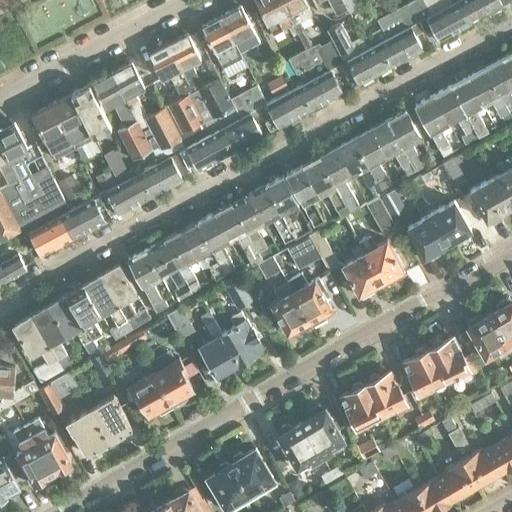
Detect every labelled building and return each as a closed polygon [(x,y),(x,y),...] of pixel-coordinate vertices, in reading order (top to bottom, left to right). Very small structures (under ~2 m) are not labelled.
[(298,32),(280,0),(256,0),(274,33),(289,25),(294,34),(298,32)] [(303,30),(304,29),(300,20),(312,14),(306,3),(307,2),(305,0),(280,0),(298,32),(305,47),(311,44),(303,30)] [(329,0),(332,5),(336,15),(342,12),(343,15),(350,11),(344,0),(329,0)] [(360,6),(356,0),(344,0),(350,11),(360,6)] [(405,27),(419,20),(431,13),(423,0),(412,0),(396,9),(405,27)] [(451,0),(453,1),(431,13),(419,20),(424,30),(431,42),(502,4),(508,0),(451,0)] [(423,0),(431,13),(453,1),(451,0),(423,0)] [(221,15),(245,60),(250,57),(248,53),(251,51),(249,47),(251,46),(245,35),(254,30),(241,5),(221,15)] [(396,9),(377,19),(381,26),(387,37),(405,27),(396,9)] [(244,60),(245,60),(221,15),(202,25),(226,72),(246,62),(244,60)] [(387,37),(379,41),(391,64),(422,47),(416,34),(424,30),(419,20),(405,27),(387,37)] [(368,46),(362,35),(352,41),(341,21),(328,28),(333,37),(345,59),(368,46)] [(381,26),(362,35),(368,46),(379,41),(387,37),(381,26)] [(190,92),(211,132),(219,128),(241,116),(231,97),(220,77),(202,86),(195,73),(196,72),(193,66),(200,62),(199,57),(201,56),(187,31),(168,41),(187,77),(191,91),(190,92)] [(345,59),(333,37),(320,44),(319,41),(313,44),(327,69),(332,66),(338,63),(345,59)] [(180,134),(186,146),(211,132),(190,92),(191,91),(187,77),(168,41),(149,51),(163,76),(167,80),(173,77),(182,96),(168,103),(183,132),(180,134)] [(345,59),(338,63),(350,86),(391,64),(379,41),(368,46),(345,59)] [(306,81),(327,69),(313,44),(288,58),(297,73),(298,72),(304,84),(307,82),(306,81)] [(511,52),(503,57),(511,74),(511,52)] [(511,89),(511,74),(503,57),(486,66),(511,115),(511,95),(509,91),(511,89)] [(137,95),(138,94),(145,90),(145,86),(132,61),(112,71),(153,148),(160,160),(178,150),(186,146),(180,134),(164,105),(147,114),(137,95)] [(310,107),(343,89),(332,66),(327,69),(306,81),(307,82),(304,84),(299,86),(310,107)] [(511,121),(511,115),(486,66),(469,75),(484,104),(492,100),(501,116),(502,116),(507,125),(511,121)] [(141,154),(153,148),(112,71),(93,81),(107,107),(114,102),(126,126),(117,130),(132,158),(141,154)] [(267,82),(274,95),(289,87),(283,74),(267,82)] [(484,104),(469,75),(452,84),(479,136),(488,131),(476,108),(484,104)] [(231,97),(241,116),(258,107),(267,102),(257,83),(231,97)] [(479,136),(452,84),(434,94),(449,123),(458,118),(467,133),(462,136),(465,143),(479,136)] [(71,93),(93,136),(110,127),(88,85),(71,93)] [(267,102),(258,107),(261,112),(270,129),(310,107),(299,86),(267,103),(267,102)] [(93,136),(71,93),(52,103),(74,148),(94,138),(93,136)] [(449,123),(434,94),(416,104),(443,155),(452,150),(440,127),(449,123)] [(62,154),(74,148),(52,103),(32,113),(45,139),(55,158),(62,154)] [(241,116),(219,128),(231,150),(263,133),(253,116),(261,112),(258,107),(241,116)] [(405,109),(388,118),(413,164),(416,169),(433,160),(428,150),(419,155),(413,143),(421,138),(405,109)] [(404,168),(413,164),(388,118),(372,127),(388,156),(396,152),(404,168)] [(25,232),(62,213),(67,210),(50,173),(33,182),(18,152),(28,147),(15,122),(0,129),(0,139),(21,182),(15,184),(19,191),(5,198),(23,234),(25,232)] [(388,156),(372,127),(355,136),(382,188),(392,183),(380,160),(388,156)] [(219,128),(211,132),(186,146),(178,150),(190,172),(231,150),(219,128)] [(355,136),(337,146),(353,175),(361,171),(373,194),(382,188),(355,136)] [(0,168),(7,184),(0,187),(0,188),(5,198),(19,191),(15,184),(21,182),(0,139),(0,168)] [(106,152),(121,182),(134,175),(118,146),(106,152)] [(351,211),(360,207),(345,179),(353,175),(337,146),(321,155),(351,211)] [(148,168),(139,173),(150,194),(182,177),(190,172),(178,150),(160,160),(147,166),(148,168)] [(511,156),(511,154),(495,163),(500,172),(493,176),(511,207),(511,206),(511,156)] [(345,215),(351,211),(321,155),(303,164),(319,193),(328,189),(342,215),(344,214),(345,215)] [(467,180),(454,156),(443,162),(457,186),(467,180)] [(314,224),(324,219),(322,214),(314,199),(320,195),(319,193),(303,164),(287,173),(314,224)] [(109,169),(95,177),(101,189),(115,182),(109,169)] [(121,182),(107,190),(101,193),(112,214),(150,194),(139,173),(134,175),(121,182)] [(266,183),(295,236),(303,231),(290,207),(299,203),(283,174),(266,183)] [(72,204),(83,197),(72,175),(59,182),(72,204)] [(502,212),(511,207),(493,176),(470,189),(488,220),(493,222),(501,217),(502,212)] [(286,241),(295,236),(266,183),(249,192),(264,221),(272,217),(282,235),(286,241)] [(0,235),(4,244),(20,235),(23,234),(5,198),(0,188),(0,235)] [(394,219),(407,212),(394,188),(381,196),(394,219)] [(231,202),(263,259),(265,258),(272,254),(256,225),(264,221),(249,192),(231,202)] [(93,196),(67,210),(62,213),(74,235),(112,214),(101,193),(93,196)] [(385,237),(399,230),(380,196),(366,203),(370,210),(385,237)] [(454,199),(431,212),(448,243),(457,238),(462,239),(470,235),(470,230),(472,229),(454,199)] [(253,265),(258,262),(263,259),(231,202),(215,211),(230,240),(238,236),(253,265)] [(349,223),(370,210),(366,203),(360,207),(351,211),(345,215),(349,223)] [(448,243),(431,212),(426,203),(417,208),(423,217),(408,225),(425,256),(426,256),(431,257),(438,253),(439,248),(448,243)] [(198,220),(226,272),(235,267),(222,244),(230,240),(215,211),(198,220)] [(25,232),(23,234),(20,235),(25,245),(34,239),(42,252),(74,235),(62,213),(25,232)] [(226,272),(198,220),(181,229),(197,258),(203,255),(216,278),(226,272)] [(321,256),(328,269),(339,263),(320,228),(309,234),(321,256)] [(164,239),(192,291),(201,286),(188,263),(197,258),(181,229),(164,239)] [(274,273),(268,277),(274,288),(287,281),(312,325),(326,318),(323,313),(331,308),(322,291),(326,288),(319,276),(307,283),(298,268),(321,256),(309,234),(272,254),(265,258),(274,273)] [(373,246),(369,238),(360,243),(381,281),(403,268),(387,239),(373,246)] [(147,248),(163,277),(171,273),(179,288),(174,290),(178,299),(192,291),(164,239),(147,248)] [(359,293),(381,281),(360,243),(351,248),(355,256),(342,263),(359,293)] [(154,281),(163,277),(147,248),(129,258),(158,310),(168,305),(164,297),(162,297),(154,281)] [(1,262),(0,259),(0,282),(27,267),(19,253),(1,262)] [(267,276),(268,277),(274,273),(265,258),(263,259),(258,262),(266,277),(267,276)] [(100,273),(132,328),(151,317),(146,308),(135,314),(127,299),(135,293),(118,263),(100,273)] [(83,284),(101,314),(109,309),(118,324),(110,329),(115,338),(132,328),(100,273),(83,284)] [(238,308),(254,299),(239,273),(223,282),(238,308)] [(299,333),(312,325),(287,281),(274,288),(279,298),(267,304),(275,317),(279,315),(288,332),(296,328),(299,333)] [(92,339),(93,338),(101,333),(92,319),(101,314),(83,284),(66,293),(92,339)] [(48,304),(66,334),(74,329),(91,358),(100,352),(97,346),(92,339),(66,293),(48,304)] [(511,299),(510,295),(496,304),(498,307),(490,312),(510,346),(511,345),(511,299)] [(31,314),(63,369),(81,358),(75,348),(66,353),(57,339),(66,334),(48,304),(31,314)] [(182,305),(167,314),(181,337),(195,329),(182,305)] [(236,324),(223,332),(222,332),(239,362),(263,348),(242,310),(231,316),(236,324)] [(510,346),(490,312),(482,317),(480,313),(465,321),(473,335),(465,340),(471,351),(480,346),(486,357),(499,349),(500,352),(510,346)] [(41,381),(63,369),(31,314),(14,324),(19,332),(13,336),(20,347),(25,344),(31,354),(39,349),(47,362),(34,370),(41,381)] [(222,332),(223,332),(215,318),(206,323),(214,337),(200,344),(217,374),(239,362),(222,332)] [(133,333),(138,342),(147,337),(142,328),(133,333)] [(130,347),(138,342),(133,333),(124,338),(130,347)] [(464,355),(454,335),(429,348),(445,380),(470,368),(473,373),(480,370),(471,352),(464,355)] [(100,352),(101,352),(110,347),(106,340),(97,346),(100,352)] [(445,380),(429,348),(404,360),(420,392),(445,380)] [(103,380),(114,374),(103,355),(93,361),(103,380)] [(178,357),(154,371),(173,405),(187,397),(184,392),(194,387),(184,369),(185,368),(178,357)] [(0,409),(38,388),(39,387),(33,378),(14,391),(15,366),(0,364),(0,409)] [(70,370),(39,387),(38,388),(52,413),(64,406),(59,398),(79,387),(70,370)] [(366,382),(382,415),(407,402),(391,370),(366,382)] [(154,371),(132,383),(130,385),(136,397),(139,395),(149,412),(157,408),(160,413),(173,405),(154,371)] [(511,379),(500,386),(504,395),(511,390),(511,379)] [(382,415),(366,382),(341,394),(357,427),(382,415)] [(470,403),(475,412),(496,400),(491,391),(470,403)] [(113,393),(90,407),(110,442),(122,436),(122,432),(132,427),(113,393)] [(313,413),(302,419),(323,456),(333,450),(331,446),(344,439),(324,406),(322,407),(318,405),(313,408),(313,413)] [(110,442),(90,407),(67,420),(86,453),(95,448),(99,449),(110,442)] [(422,413),(428,425),(435,420),(429,409),(422,413)] [(420,429),(428,425),(422,413),(414,417),(420,429)] [(457,448),(467,442),(459,426),(457,427),(450,415),(441,420),(457,448)] [(39,418),(28,425),(53,472),(58,469),(63,471),(70,467),(71,462),(72,461),(56,431),(48,435),(39,418)] [(311,463),(323,456),(302,419),(291,426),(286,423),(280,426),(280,432),(278,433),(297,466),(309,459),(311,463)] [(53,472),(28,425),(15,432),(24,449),(17,453),(33,483),(36,481),(39,484),(47,479),(48,474),(53,472)] [(435,437),(429,426),(415,435),(421,445),(435,437)] [(491,443),(506,469),(511,466),(511,430),(498,439),(493,430),(487,433),(492,442),(491,443)] [(372,437),(357,445),(365,459),(380,451),(372,437)] [(385,458),(408,447),(404,438),(381,449),(385,458)] [(503,471),(506,469),(491,443),(482,448),(481,445),(461,456),(477,484),(502,469),(503,471)] [(234,455),(232,460),(231,461),(250,493),(264,484),(267,489),(277,483),(255,446),(245,453),(239,452),(234,455)] [(0,495),(6,492),(7,494),(12,495),(18,492),(19,488),(18,486),(19,485),(2,455),(0,456),(0,495)] [(453,498),(477,484),(461,456),(445,465),(447,468),(437,473),(452,500),(454,499),(453,498)] [(286,465),(282,458),(274,462),(279,469),(286,465)] [(219,463),(217,469),(207,475),(229,511),(239,505),(236,501),(250,493),(231,461),(230,461),(225,460),(219,463)] [(379,470),(372,460),(359,468),(365,479),(379,470)] [(331,470),(335,477),(345,471),(341,464),(331,470)] [(321,475),(326,482),(335,477),(331,470),(321,475)] [(431,511),(432,511),(452,500),(437,473),(417,485),(431,511)] [(320,491),(324,499),(327,504),(353,488),(346,475),(320,491)] [(296,498),(305,493),(297,478),(287,483),(296,498)] [(401,511),(431,511),(417,485),(394,498),(401,511)] [(174,496),(166,500),(171,511),(201,511),(188,488),(186,489),(183,488),(176,492),(174,496)] [(295,499),(290,490),(279,496),(284,505),(295,499)] [(314,505),(324,499),(320,491),(309,497),(314,505)] [(401,511),(394,498),(387,502),(385,500),(367,510),(366,511),(401,511)] [(171,511),(166,500),(158,505),(152,504),(144,509),(142,511),(171,511)] [(366,511),(367,510),(362,502),(352,508),(354,511),(366,511)]
